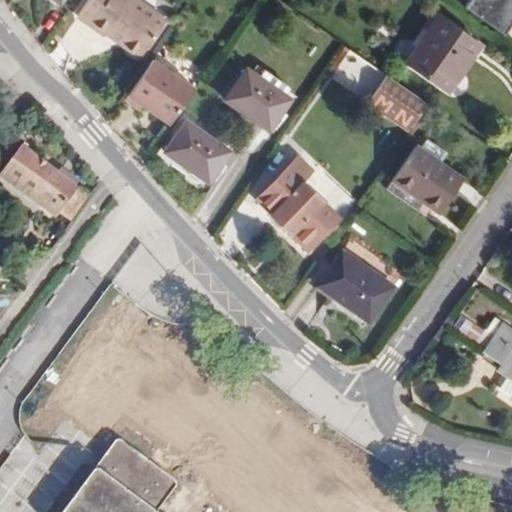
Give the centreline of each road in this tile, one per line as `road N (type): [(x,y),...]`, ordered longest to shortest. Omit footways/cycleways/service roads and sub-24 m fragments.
road 1 (residential): [(0,21),(306,355),(348,386),(359,407)]
road 2 (residential): [(359,407),(511,192)]
road 3 (residential): [(511,474),(450,458),(359,407)]
